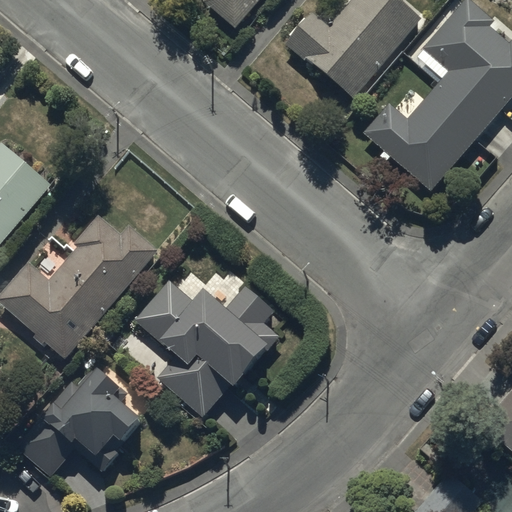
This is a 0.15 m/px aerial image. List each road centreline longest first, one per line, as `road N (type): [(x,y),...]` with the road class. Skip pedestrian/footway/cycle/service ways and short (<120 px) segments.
road 1 (residential): [(434,326),(50,0)]
road 2 (residential): [(240,511),(346,436),(434,326)]
